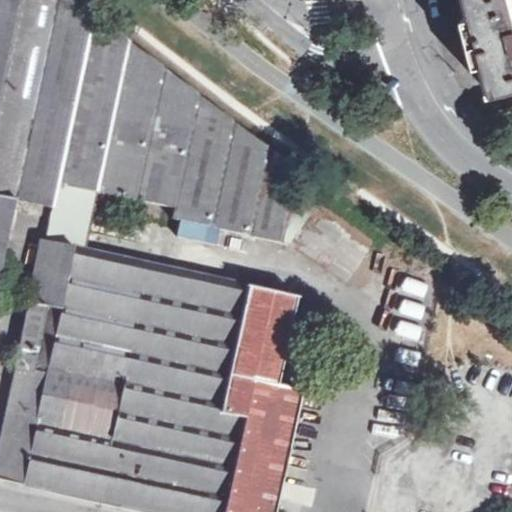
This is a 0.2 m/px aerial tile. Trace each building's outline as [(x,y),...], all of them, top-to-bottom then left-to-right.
[(294,184),(298,168),(265,146),(87,8),(76,0),(57,0),(35,102),(9,95),(0,136),(0,198),(16,202),(52,209),(57,185),(96,193),(98,182),(177,199),(174,214),(204,220),(203,228),(266,241),(280,244),(294,184)] [(57,0),(0,0),(0,136),(9,95),(35,102),(57,0)] [(482,63),(490,92),(511,86),(511,0),(465,0),(470,15),(463,17),(468,35),(475,65),(482,63)] [(0,198),(0,275),(16,202),(0,198)] [(275,511),(278,501),(302,392),(278,387),(296,299),(274,294),(42,240),(0,437),(0,479),(150,511),(275,511)]
